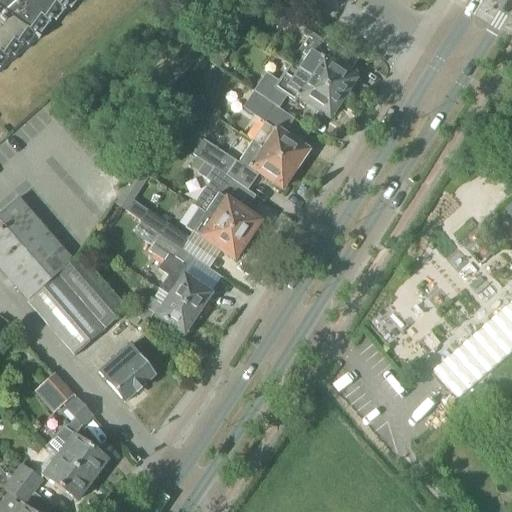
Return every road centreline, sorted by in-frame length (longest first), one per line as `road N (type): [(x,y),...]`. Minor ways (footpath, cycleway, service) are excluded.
road 1 (secondary): [(189,511),(510,0)]
road 2 (secondary): [(476,0),(156,511)]
